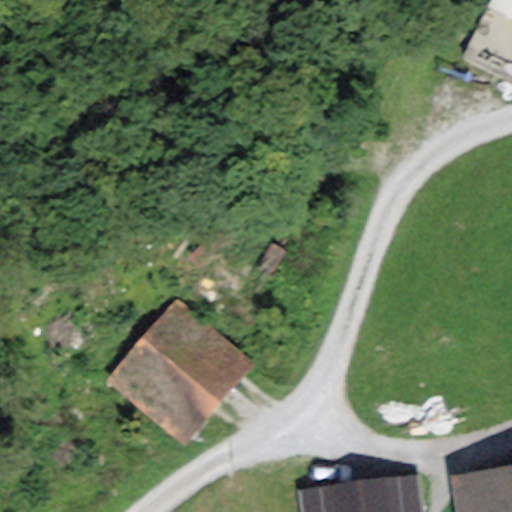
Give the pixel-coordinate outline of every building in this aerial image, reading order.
[(511,17),(511,0),(498,0),(494,8),(511,17)] [(511,90),(511,23),(493,14),(466,66),(511,90)] [(189,466),(260,371),(151,290),(80,385),(189,466)] [(306,511),(427,511),(424,483),(305,500),(306,511)] [(511,511),(511,483),(453,493),(456,511),(511,511)]
